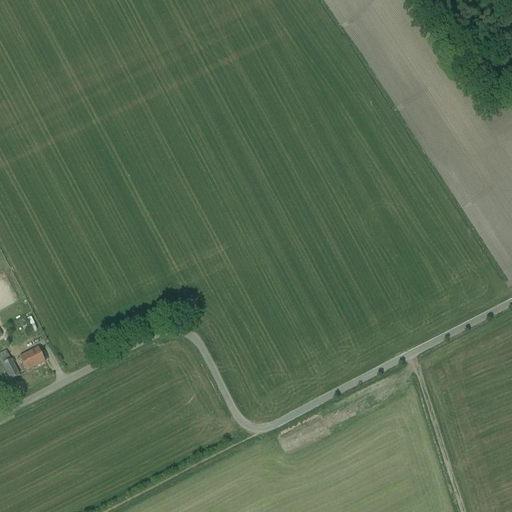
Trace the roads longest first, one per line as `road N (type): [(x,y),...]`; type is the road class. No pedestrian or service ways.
road 1 (unclassified): [(0,416),(174,330),(194,339),(240,421),(263,429),(511,302)]
road 2 (track): [(462,511),(411,353)]
